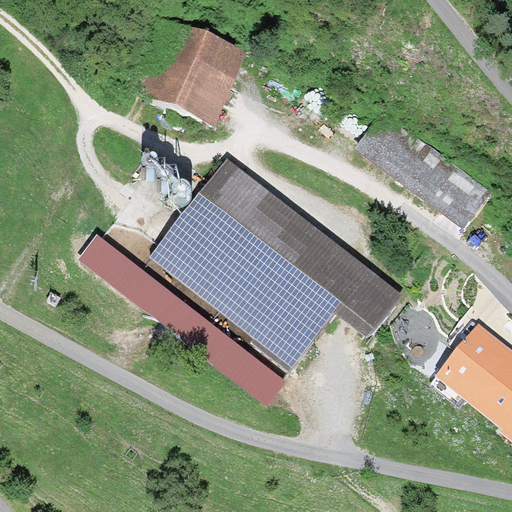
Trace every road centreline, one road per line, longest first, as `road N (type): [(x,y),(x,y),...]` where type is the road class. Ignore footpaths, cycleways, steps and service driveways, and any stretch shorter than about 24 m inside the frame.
road 1 (unclassified): [(0,309),(253,440),(511,495)]
road 2 (track): [(511,310),(375,187),(253,135),(228,158),(166,147),(96,111)]
road 3 (track): [(0,294),(86,171),(80,146),(96,111),(54,63),(0,29)]
road 4 (unclassified): [(511,92),(431,0)]
